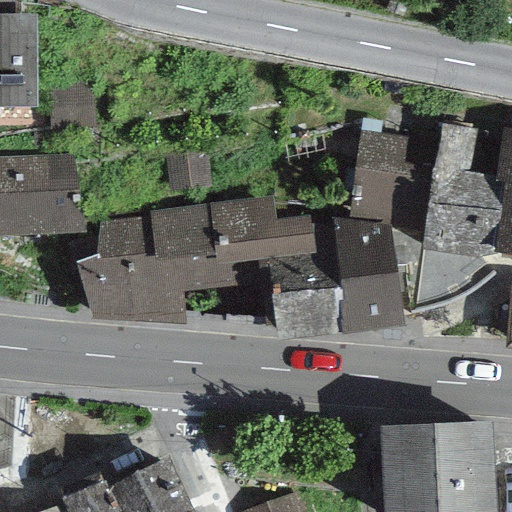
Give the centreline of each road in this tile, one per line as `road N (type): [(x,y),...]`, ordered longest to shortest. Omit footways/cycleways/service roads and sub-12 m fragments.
road 1 (tertiary): [(511,72),(142,0)]
road 2 (primary): [(155,362),(511,389)]
road 3 (residential): [(220,511),(155,362)]
road 4 (primary): [(0,356),(155,362)]
